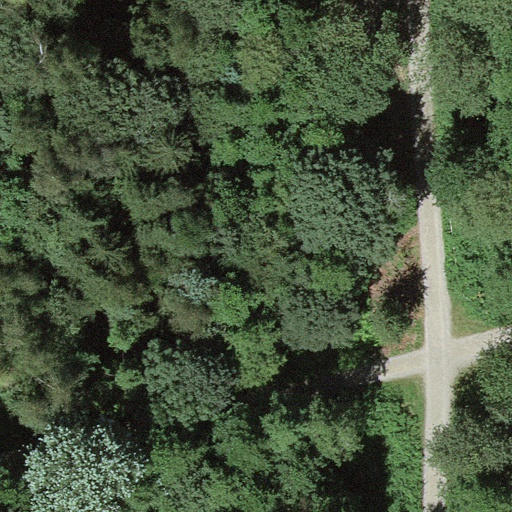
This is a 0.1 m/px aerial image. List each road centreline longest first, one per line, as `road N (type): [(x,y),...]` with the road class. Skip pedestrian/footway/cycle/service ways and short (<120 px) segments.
road 1 (track): [(0,457),(435,349)]
road 2 (track): [(435,349),(413,0)]
road 3 (track): [(434,511),(435,349)]
